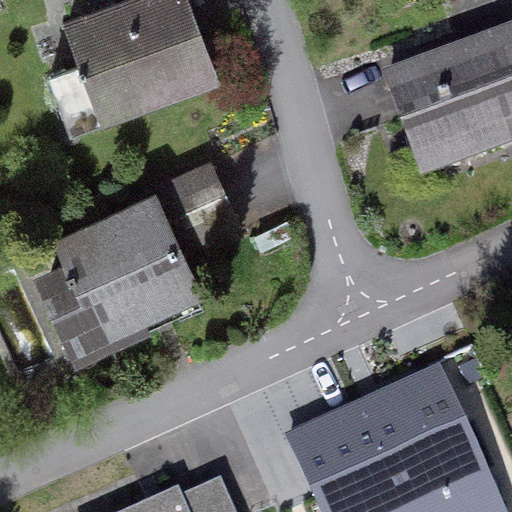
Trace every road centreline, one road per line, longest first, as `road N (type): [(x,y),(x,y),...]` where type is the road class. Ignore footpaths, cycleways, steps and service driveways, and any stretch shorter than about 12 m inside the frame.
road 1 (residential): [(0,478),(357,317)]
road 2 (residential): [(357,317),(261,0)]
road 3 (residential): [(357,317),(511,249)]
